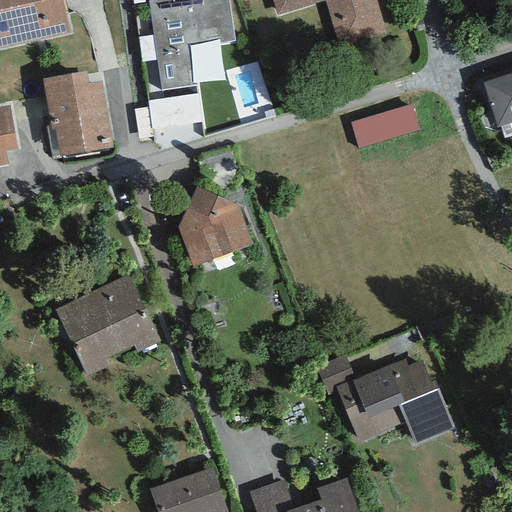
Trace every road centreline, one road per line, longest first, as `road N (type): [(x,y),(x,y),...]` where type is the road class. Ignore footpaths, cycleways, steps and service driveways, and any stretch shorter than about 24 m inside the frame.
road 1 (residential): [(449,75),(128,166)]
road 2 (residential): [(128,166),(238,471)]
road 3 (residential): [(449,75),(511,198)]
road 4 (residential): [(128,166),(8,188)]
